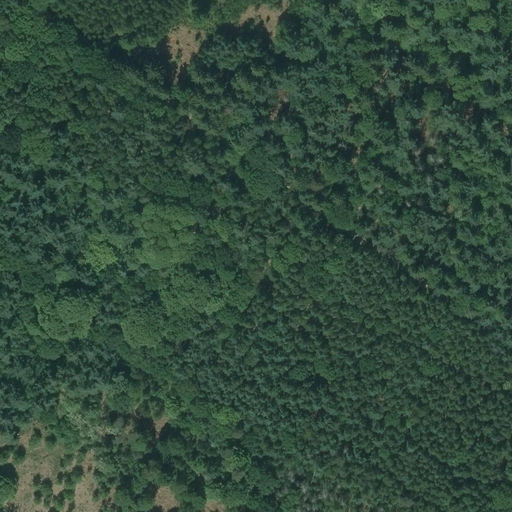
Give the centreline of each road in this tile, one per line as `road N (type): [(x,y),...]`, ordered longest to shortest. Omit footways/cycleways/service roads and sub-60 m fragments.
road 1 (track): [(25,0),(511,344)]
road 2 (track): [(511,123),(340,0)]
